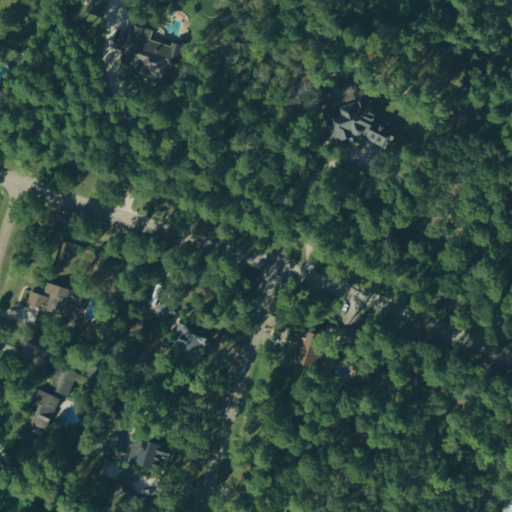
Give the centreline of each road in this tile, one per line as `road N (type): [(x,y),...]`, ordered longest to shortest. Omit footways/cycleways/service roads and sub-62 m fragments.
road 1 (tertiary): [(0,174),(511,354)]
road 2 (residential): [(197,511),(276,267)]
